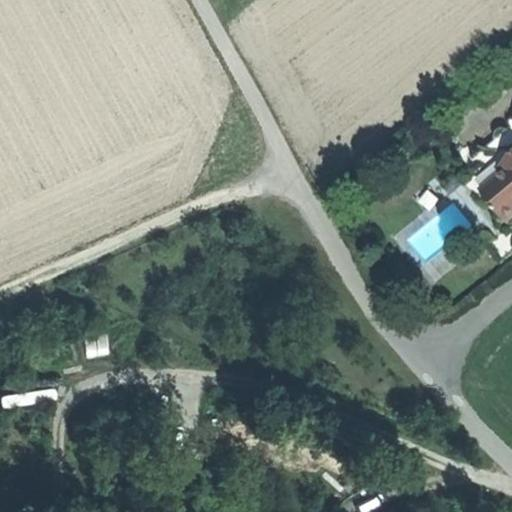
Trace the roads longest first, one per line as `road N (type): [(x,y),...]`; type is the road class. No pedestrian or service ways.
road 1 (residential): [(288,166),(0,295)]
road 2 (residential): [(288,166),(418,359)]
road 3 (unclassified): [(199,0),(288,166)]
road 4 (residential): [(418,359),(511,464)]
